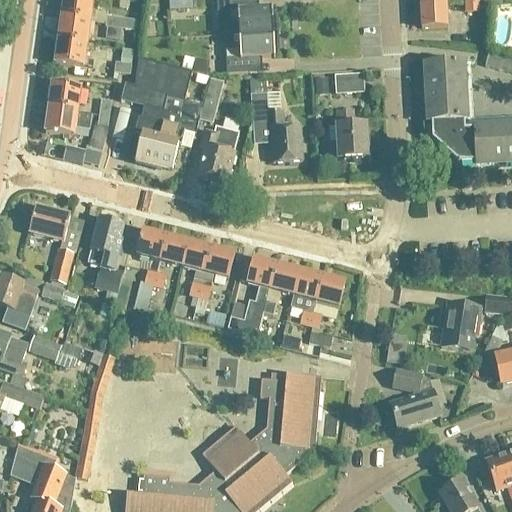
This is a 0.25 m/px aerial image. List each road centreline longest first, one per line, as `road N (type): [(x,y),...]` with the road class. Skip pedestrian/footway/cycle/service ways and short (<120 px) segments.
road 1 (residential): [(379,266),(1,168)]
road 2 (residential): [(379,266),(398,188),(391,0)]
road 3 (residential): [(511,422),(395,470),(338,511)]
road 4 (residential): [(350,435),(379,266)]
road 5 (residential): [(27,0),(1,168)]
